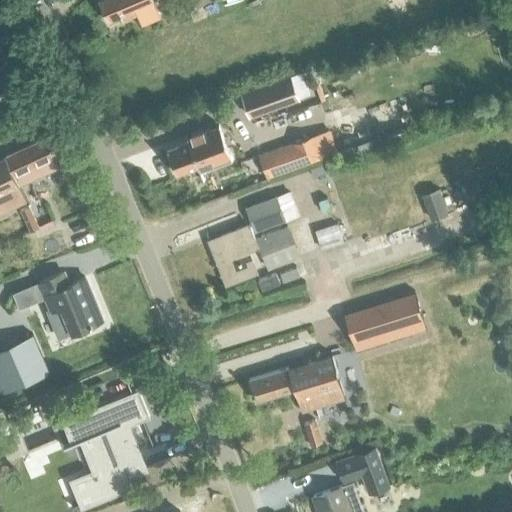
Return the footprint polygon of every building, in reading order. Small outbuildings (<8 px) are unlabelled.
[(119,14),(121,19),(136,13),(141,24),(161,17),(153,0),(99,0),(107,19),(119,14)] [(203,3),(201,0),(183,0),(187,9),(203,3)] [(290,74),(241,92),(250,115),(298,98),(290,74)] [(358,120),(333,130),(339,144),(363,135),(358,120)] [(190,140),(170,147),(178,172),(198,165),(200,170),(232,159),(220,124),(188,135),(190,140)] [(291,141),(258,153),(267,176),(322,156),(314,133),(291,141)] [(48,134),(0,156),(0,212),(27,199),(20,185),(58,166),(53,156),(58,153),(48,134)] [(438,188),(422,194),(430,219),(447,213),(438,188)] [(294,193),(293,197),(295,201),(299,202),(303,200),(304,196),(302,192),(298,191),(294,193)] [(245,204),(254,227),(285,215),(275,192),(245,204)] [(29,205),(21,209),(30,230),(39,226),(29,205)] [(214,247),(228,280),(256,268),(247,247),(259,242),(250,221),(221,233),(225,242),(214,247)] [(315,229),(321,248),(344,241),(337,221),(315,229)] [(257,234),(269,264),(300,252),(287,222),(257,234)] [(296,265),(279,272),(282,280),(299,274),(296,265)] [(41,278),(53,307),(63,303),(73,329),(103,316),(86,274),(70,280),(65,268),(41,278)] [(415,289),(344,312),(353,341),(424,319),(415,289)] [(53,307),(47,310),(57,335),(73,329),(63,303),(53,307)] [(0,345),(0,386),(11,383),(45,368),(31,333),(0,345)] [(332,352),(249,377),(255,398),(295,386),(302,409),(345,395),(332,352)] [(97,409),(72,420),(72,421),(80,439),(80,440),(85,439),(98,472),(90,476),(97,494),(97,495),(124,485),(125,484),(120,470),(138,463),(134,454),(138,452),(126,423),(141,417),(142,416),(134,397),(133,397),(98,412),(97,409)] [(323,441),(317,418),(304,422),(311,444),(323,441)] [(387,484),(374,447),(336,460),(343,479),(362,472),(369,491),(387,484)] [(352,480),(313,493),(320,511),(363,511),(359,500),(352,480)]
